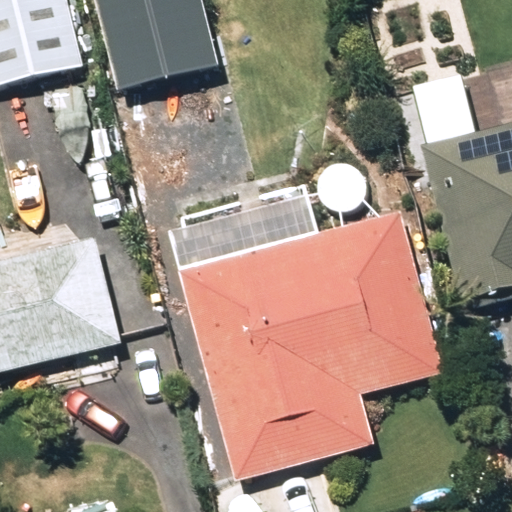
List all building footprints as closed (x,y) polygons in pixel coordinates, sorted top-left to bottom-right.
[(0,0),(0,102),(87,84),(69,0),(0,0)] [(107,0),(129,83),(227,58),(212,0),(107,0)] [(511,142),(431,161),(471,326),(511,315),(511,142)] [(182,246),(245,498),(382,464),(369,409),(451,388),(411,227),(321,249),(312,214),(182,246)] [(0,391),(131,359),(105,252),(0,278),(0,391)] [(440,463),(363,485),(371,511),(417,511),(451,502),(440,463)]
